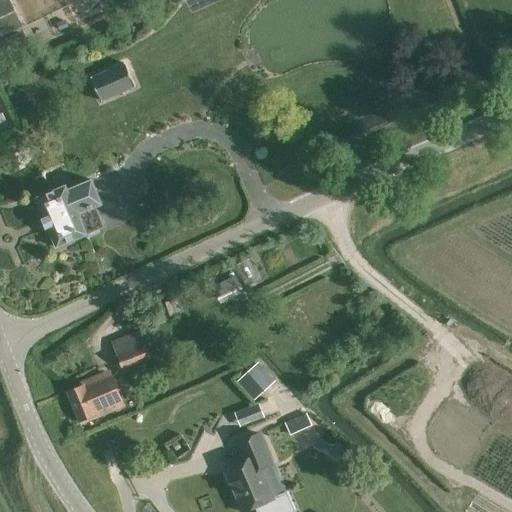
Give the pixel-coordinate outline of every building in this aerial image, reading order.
[(0,0),(0,36),(22,26),(9,0),(0,0)] [(0,44),(7,59),(30,48),(22,31),(0,41),(0,44)] [(124,63),(92,77),(102,101),(135,87),(124,63)] [(48,228),(56,248),(87,235),(78,214),(102,204),(92,180),(68,190),(66,186),(35,199),(44,219),(43,220),(47,228),(48,228)] [(235,276),(212,288),(220,303),(243,291),(235,276)] [(123,372),(152,360),(151,358),(163,354),(151,325),(111,341),(123,372)] [(420,411),(466,355),(447,340),(414,380),(397,367),(384,382),(420,411)] [(484,375),(495,357),(487,351),(475,370),(484,375)] [(258,364),(244,377),(261,395),(276,381),(258,364)] [(81,386),(67,392),(79,421),(93,415),(95,419),(125,406),(112,373),(108,374),(106,371),(79,382),(81,386)] [(455,390),(434,415),(446,425),(467,401),(455,390)] [(240,424),(263,417),(259,404),(236,411),(240,424)] [(306,415),(284,424),(289,436),(311,427),(306,415)] [(275,498),(262,469),(273,464),(259,432),(235,443),(243,460),(224,468),(231,485),(229,485),(240,511),(242,511),(257,506),(258,511),(291,511),(292,511),(285,494),(275,498)]
